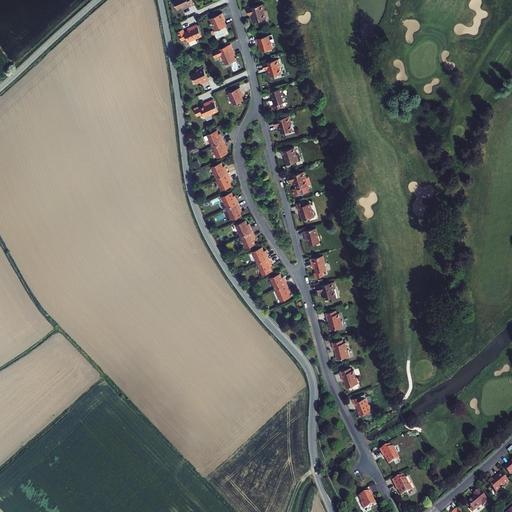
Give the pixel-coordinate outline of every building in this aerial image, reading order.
[(176,0),(181,8),(186,6),(188,5),(189,8),(197,4),(195,0),(176,0)] [(256,14),(258,21),(268,19),(266,11),(268,11),(266,5),(251,9),(252,15),(256,14)] [(229,18),(227,12),(215,17),(220,30),(231,26),(229,21),(228,18),(229,18)] [(208,36),(203,24),(195,28),(196,29),(194,30),(190,32),(193,38),(195,42),(208,36)] [(223,37),(233,32),(231,26),(220,30),(223,37)] [(189,40),(193,38),(190,32),(190,30),(188,27),(183,29),(189,40)] [(272,44),(270,37),(257,41),(259,46),(261,46),(264,54),(276,50),(273,44),(272,44)] [(238,61),(235,53),(237,52),(233,45),(222,50),(225,56),(229,65),(238,61)] [(225,56),(222,50),(215,53),(218,59),(225,56)] [(282,66),(280,60),(266,63),(267,70),(272,69),(274,77),(282,75),(280,67),(282,66)] [(213,80),(207,67),(195,73),(200,82),(204,80),(206,80),(207,83),(213,80)] [(245,91),(243,86),(231,91),(236,104),(246,99),(244,94),(243,92),(245,91)] [(285,96),(283,89),(270,92),(271,97),(273,96),(275,105),(288,101),(286,95),(285,96)] [(211,105),(209,106),(204,108),(208,114),(209,118),(222,112),(216,98),(209,101),(211,105)] [(208,114),(204,108),(203,108),(203,107),(198,109),(202,117),(208,114)] [(293,122),(291,116),(276,121),(278,127),(282,126),(284,133),(294,130),(291,122),(293,122)] [(216,146),(228,140),(226,136),(224,136),(223,134),(221,129),(210,134),(216,146)] [(228,140),(216,146),(221,157),(231,152),(229,147),(228,144),(229,144),(228,140)] [(299,155),(297,147),(284,150),(286,157),(288,157),(289,165),(302,161),(301,154),(299,155)] [(227,168),(224,163),(214,167),(219,179),(231,173),(230,169),(228,170),(227,168)] [(308,178),(306,172),(292,176),(294,182),(298,181),(300,189),(308,187),(310,186),(307,178),(308,178)] [(231,173),(219,179),(224,190),(235,185),(233,181),(231,178),(233,177),(231,173)] [(309,192),(308,187),(300,189),(297,190),(299,195),(309,192)] [(230,209),(243,203),(242,200),(240,201),(238,197),(236,193),(225,197),(230,209)] [(317,216),(315,210),(313,211),(311,204),(307,205),(305,201),(299,203),(301,210),(302,210),(305,220),(317,216)] [(243,203),(230,209),(235,219),(246,215),(244,211),(243,208),(245,207),(243,203)] [(250,224),(248,220),(238,224),(243,236),(255,230),(254,227),(252,228),(250,224)] [(305,231),(307,237),(309,237),(310,239),(311,243),(322,241),(318,228),(305,231)] [(255,230),(243,236),(248,247),(258,242),(256,238),(255,235),(257,234),(255,230)] [(268,251),(266,246),(256,251),(261,262),(273,257),(271,254),(270,254),(268,251)] [(325,255),(313,258),(315,265),(317,264),(318,267),(320,272),(329,270),(325,255)] [(273,257),(261,262),(266,273),(276,269),(274,265),(272,261),(274,260),(273,257)] [(286,278),(284,273),(274,277),(279,288),(290,283),(288,279),(287,280),(286,278)] [(337,280),(320,285),(321,291),(324,290),(327,299),(331,298),(332,301),(340,298),(336,286),(338,286),(337,280)] [(293,289),(290,283),(279,288),(284,300),(294,295),(293,292),(292,290),(293,289)] [(332,320),(334,330),(347,327),(345,319),(343,320),(341,313),(338,314),(337,310),(328,313),(330,321),(332,320)] [(355,356),(350,342),(348,342),(346,338),(334,342),(336,349),(338,349),(341,360),(355,356)] [(354,367),(342,371),(344,377),(346,377),(348,382),(351,389),(363,384),(361,377),(359,377),(357,370),(355,371),(354,367)] [(377,410),(374,403),(372,404),(369,398),(364,400),(363,397),(355,400),(358,407),(359,406),(363,416),(377,410)] [(402,459),(395,443),(383,449),(386,455),(388,454),(392,463),(402,459)] [(500,492),(511,481),(511,480),(504,471),(496,478),(495,478),(491,481),(500,492)] [(407,478),(405,474),(394,479),(397,485),(399,485),(401,490),(405,497),(416,492),(413,484),(411,484),(408,477),(407,478)] [(477,510),(484,503),(485,505),(491,500),(481,489),(476,494),(477,496),(470,502),(477,510)] [(374,490),(360,496),(364,503),(362,504),(366,510),(379,504),(374,495),(376,494),(374,490)]
